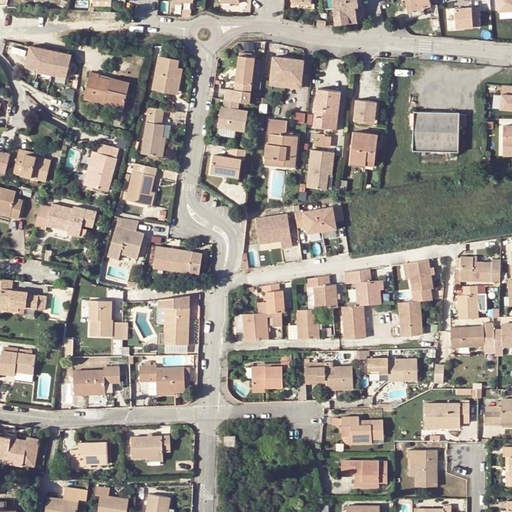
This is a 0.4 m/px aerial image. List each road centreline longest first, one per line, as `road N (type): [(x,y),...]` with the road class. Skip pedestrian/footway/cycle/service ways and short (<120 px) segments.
road 1 (residential): [(511,52),(268,26),(215,28)]
road 2 (residential): [(445,303),(450,249),(221,282)]
road 3 (residential): [(210,413),(50,421),(0,415)]
road 4 (residential): [(204,47),(186,193)]
road 5 (residential): [(221,282),(210,413)]
